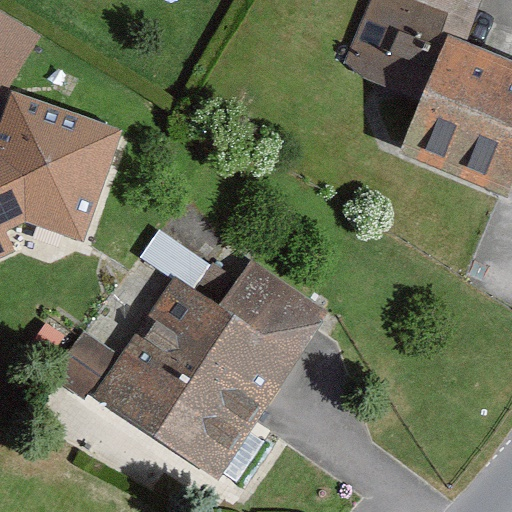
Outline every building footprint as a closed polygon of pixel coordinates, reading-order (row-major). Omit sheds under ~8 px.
[(511,195),(511,193),(511,67),(463,49),(482,0),(369,0),(344,68),(425,99),(404,154),(511,195)] [(0,96),(38,38),(0,13),(0,96)] [(0,127),(0,259),(15,253),(7,233),(28,224),(82,243),(123,134),(12,95),(0,127)] [(225,480),(327,315),(249,267),(223,310),(170,277),(95,400),(225,480)] [(52,379),(84,400),(116,354),(85,332),(52,379)]
